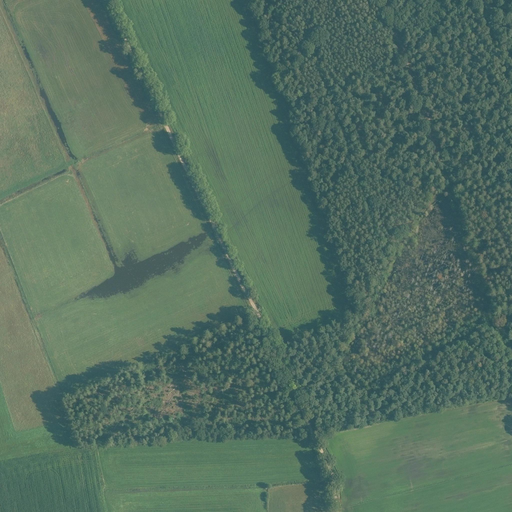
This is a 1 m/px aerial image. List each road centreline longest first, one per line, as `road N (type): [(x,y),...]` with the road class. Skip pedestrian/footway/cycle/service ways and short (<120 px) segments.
road 1 (track): [(291,385),(103,0)]
road 2 (track): [(447,190),(416,219),(357,323),(291,385)]
road 3 (unknown): [(339,345),(359,387),(480,328),(492,327),(511,351)]
road 4 (track): [(296,0),(357,177)]
road 5 (track): [(291,385),(331,473),(337,511)]
